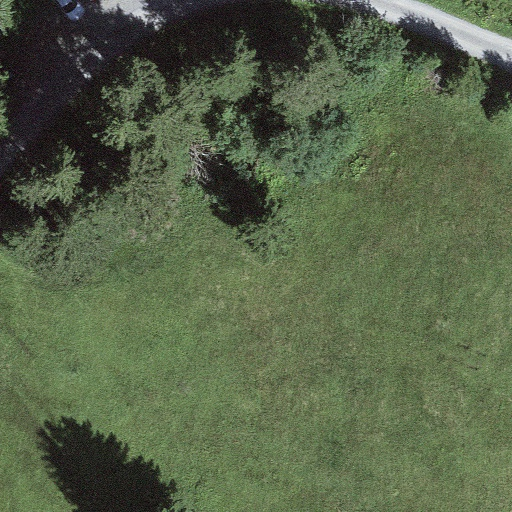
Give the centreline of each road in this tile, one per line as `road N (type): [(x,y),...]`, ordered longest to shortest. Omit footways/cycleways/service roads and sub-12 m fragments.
road 1 (track): [(188,0),(125,28),(0,152)]
road 2 (track): [(511,56),(370,0)]
